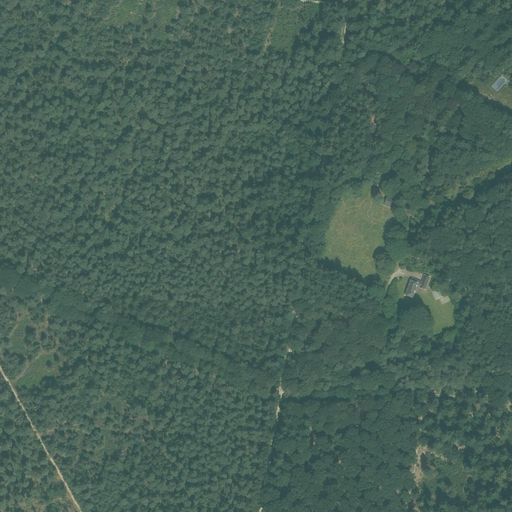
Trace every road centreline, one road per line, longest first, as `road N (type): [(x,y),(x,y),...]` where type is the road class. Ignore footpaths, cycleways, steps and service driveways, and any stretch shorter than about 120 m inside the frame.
road 1 (track): [(338,71),(281,393)]
road 2 (track): [(0,276),(279,392)]
road 3 (track): [(393,274),(426,178),(435,121),(468,69),(511,42)]
road 4 (track): [(338,71),(511,9)]
road 5 (track): [(302,396),(333,354),(370,324),(393,274),(410,274)]
road 6 (track): [(81,511),(0,366)]
road 7 (track): [(280,399),(425,395)]
